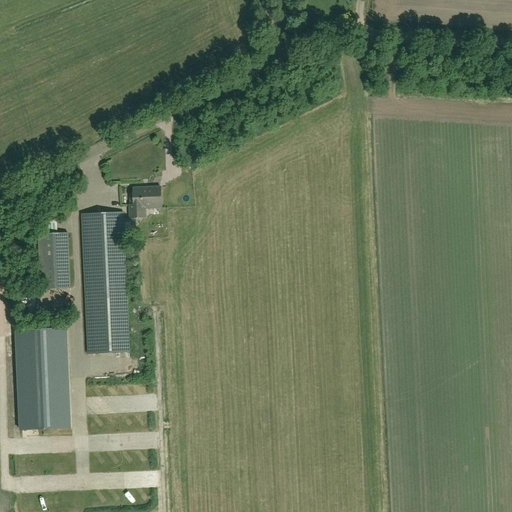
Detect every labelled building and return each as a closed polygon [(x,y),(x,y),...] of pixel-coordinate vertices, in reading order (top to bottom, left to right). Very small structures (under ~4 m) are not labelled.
[(130,218),(146,217),(145,208),(162,207),(161,186),(133,187),(134,204),(129,204),(130,218)] [(123,219),(123,213),(82,214),(87,358),(129,356),(124,236),(130,236),(130,219),(123,219)] [(46,226),(58,226),(58,215),(46,216),(46,226)] [(40,289),(70,288),(68,232),(38,233),(40,289)] [(16,331),(20,430),(71,428),(66,329),(16,331)]
